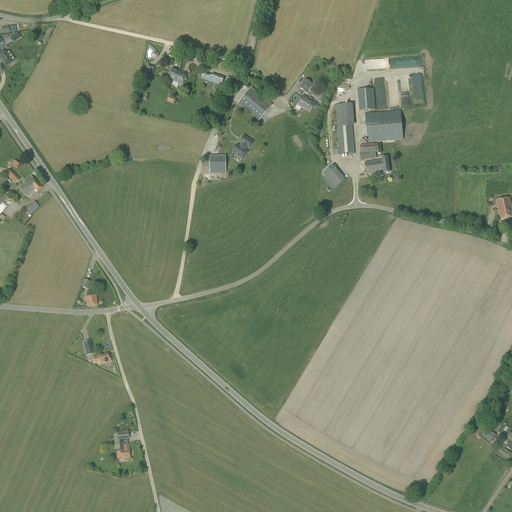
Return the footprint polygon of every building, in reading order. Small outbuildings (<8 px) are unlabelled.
[(9,37),(13,43),(20,38),(16,32),(9,37)] [(0,58),(6,66),(12,62),(4,50),(0,52),(0,58)] [(172,68),(168,79),(174,81),(182,84),(186,74),(172,68)] [(151,81),(153,74),(145,72),(143,79),(151,81)] [(212,75),(204,72),(201,79),(212,83),(213,82),(216,83),(216,84),(221,86),(224,78),(212,74),(212,75)] [(225,97),(233,80),(227,77),(219,94),(225,97)] [(306,92),(311,84),(305,80),(300,88),(306,92)] [(324,86),(318,101),(321,102),(328,87),(324,86)] [(259,121),(273,105),(251,87),(238,104),(259,121)] [(359,111),(376,110),(374,89),(357,90),(359,111)] [(176,99),(169,96),(167,101),(174,104),(177,105),(179,101),(176,100),(176,99)] [(307,98),(303,96),(298,104),(311,112),(313,108),(314,108),(317,105),(313,102),(313,99),(309,97),(307,98)] [(355,154),(352,127),(354,127),(352,104),(335,105),(337,127),(336,127),(338,150),(336,150),(336,146),(333,146),(334,156),(355,154)] [(367,143),(403,140),(401,111),(365,114),(367,143)] [(243,136),(239,142),(241,144),(242,143),(244,145),(243,147),(242,149),(245,151),(246,150),(247,148),(248,148),(252,142),(243,136)] [(236,145),(232,152),(242,159),(247,151),(246,150),(245,151),(242,149),(243,147),(244,145),(242,143),(241,144),(239,147),(236,145)] [(361,161),(376,159),(376,153),(379,153),(378,144),(360,145),(361,153),(360,154),(361,161)] [(210,174),(226,174),(226,157),(209,157),(210,174)] [(366,168),(388,165),(387,158),(381,158),(382,160),(365,163),(366,168)] [(388,165),(366,168),(367,174),(384,171),(384,173),(389,172),(388,165)] [(333,185),(345,178),(338,166),(325,173),(333,185)] [(5,174),(15,184),(20,179),(10,170),(5,174)] [(37,192),(41,188),(30,176),(23,183),(24,184),(19,189),(28,197),(35,190),(37,192)] [(4,194),(0,198),(0,205),(2,203),(4,200),(6,202),(9,199),(7,197),(4,194)] [(499,210),(511,207),(510,198),(496,201),(499,210)] [(30,215),(39,207),(34,201),(25,209),(30,215)] [(511,208),(511,207),(499,210),(501,220),(511,217),(511,208)] [(87,290),(90,282),(84,280),(81,288),(87,290)] [(87,306),(97,305),(96,296),(85,297),(87,306)] [(84,343),(86,350),(91,348),(92,354),(94,354),(92,348),(90,341),(84,343)] [(68,347),(65,351),(76,356),(78,352),(68,347)] [(108,358),(107,354),(93,358),(94,364),(98,363),(99,364),(110,361),(109,357),(108,358)] [(490,442),(496,436),(487,429),(482,435),(490,442)] [(118,439),(119,450),(120,459),(130,459),(128,444),(127,438),(118,439)]
